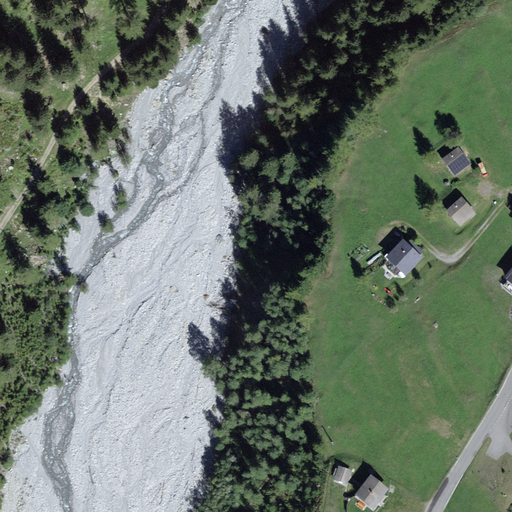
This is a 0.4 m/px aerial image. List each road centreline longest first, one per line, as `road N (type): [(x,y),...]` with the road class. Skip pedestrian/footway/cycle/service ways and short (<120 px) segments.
road 1 (track): [(0,228),(62,117),(172,0)]
road 2 (tertiary): [(511,381),(438,511)]
road 3 (track): [(511,196),(448,259),(405,227)]
